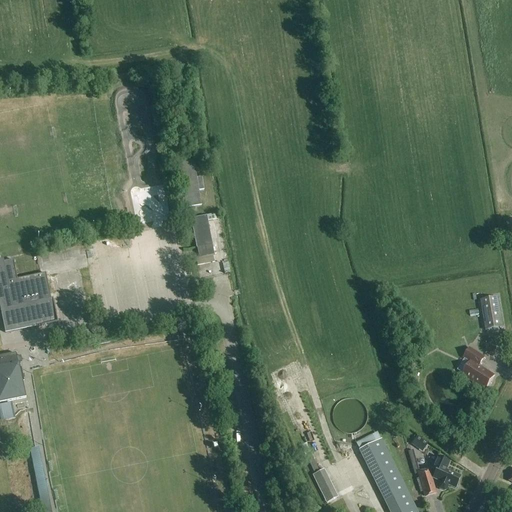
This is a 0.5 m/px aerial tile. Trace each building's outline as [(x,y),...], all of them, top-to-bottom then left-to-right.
[(186,209),(201,206),(199,192),(204,191),(201,179),(196,179),(193,162),(178,165),(186,209)] [(208,222),(206,217),(191,220),(196,249),(212,246),(208,222)] [(51,300),(46,275),(16,281),(12,261),(3,263),(2,261),(0,261),(0,313),(4,334),(56,324),(51,300)] [(485,332),(503,329),(498,299),(480,302),(485,332)] [(470,363),(462,377),(485,391),(494,376),(479,367),(484,359),(470,349),(464,359),(470,363)] [(15,355),(0,357),(0,403),(24,399),(17,363),(16,364),(15,355)] [(367,421),(367,418),(367,416),(367,413),(366,411),(365,408),(363,406),(361,404),(359,403),(357,401),(355,400),(352,400),(349,400),(347,400),(344,401),(342,402),(339,403),(337,405),(336,407),(334,409),(333,411),(332,414),(332,416),(332,419),(332,421),(333,424),(334,426),(336,429),(338,430),(340,432),(342,433),(345,434),(347,435),(350,435),(352,435),(355,434),(357,433),(360,432),(362,430),(363,428),(365,426),(366,424),(367,421)] [(427,445),(416,437),(414,441),(412,443),(423,451),(427,445)] [(415,511),(380,441),(359,452),(389,511),(415,511)] [(42,511),(50,511),(38,449),(30,451),(42,511)] [(428,470),(419,473),(413,451),(407,453),(414,476),(418,474),(419,479),(421,486),(423,493),(425,497),(435,494),(428,470)] [(446,491),(448,486),(455,489),(460,478),(447,472),(450,464),(437,459),(432,470),(436,472),(433,479),(440,482),(438,487),(439,490),(444,492),(446,491)] [(324,470),(313,476),(326,504),(337,498),(324,470)]
